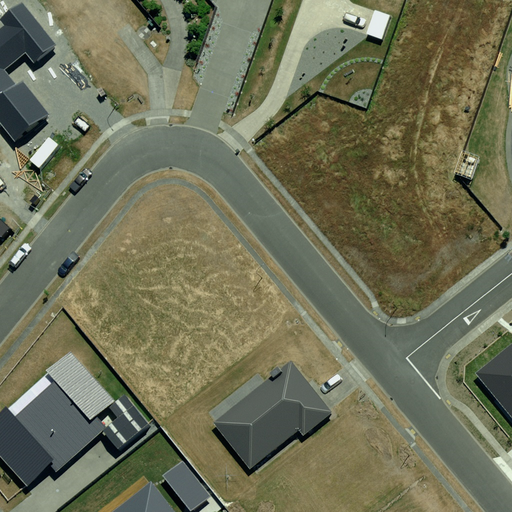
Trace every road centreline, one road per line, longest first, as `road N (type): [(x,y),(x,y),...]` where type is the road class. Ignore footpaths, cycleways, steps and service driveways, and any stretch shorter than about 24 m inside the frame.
road 1 (residential): [(178,147),(214,163),(391,369)]
road 2 (residential): [(178,147),(123,157),(0,312)]
road 3 (residential): [(391,369),(509,511)]
road 4 (residential): [(391,369),(511,274)]
